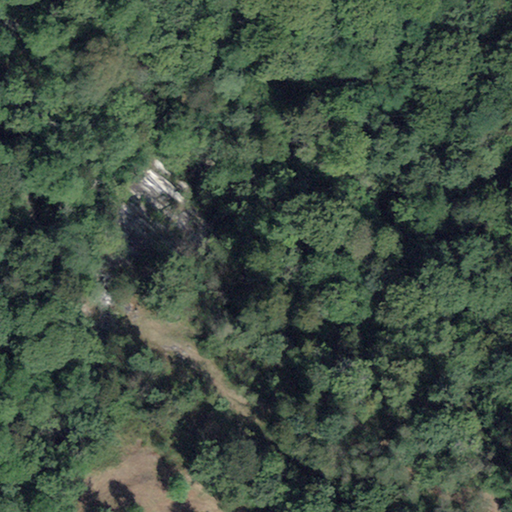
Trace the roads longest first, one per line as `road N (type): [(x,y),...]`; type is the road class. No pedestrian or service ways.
road 1 (track): [(213,381),(83,309),(0,168)]
road 2 (track): [(88,511),(77,496),(144,469),(231,511)]
road 3 (track): [(341,511),(213,381)]
